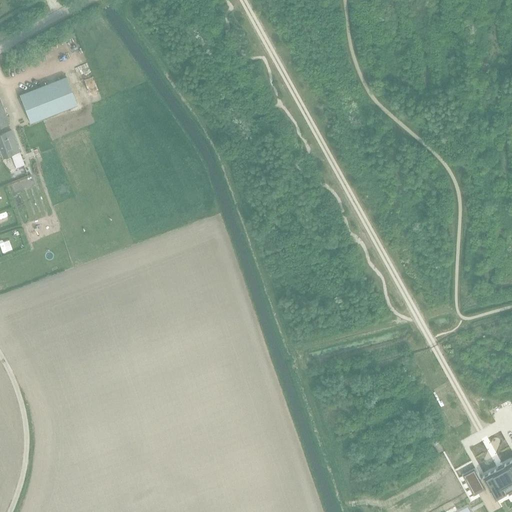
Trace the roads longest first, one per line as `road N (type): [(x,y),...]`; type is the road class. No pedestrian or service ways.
road 1 (track): [(349,511),(299,365),(447,332),(461,318)]
road 2 (unclassified): [(8,511),(26,439),(0,355)]
